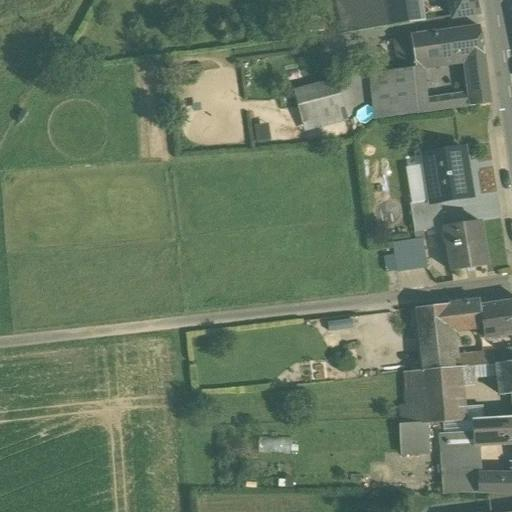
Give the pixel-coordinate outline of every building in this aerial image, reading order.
[(337,0),(343,35),(387,28),(382,0),(337,0)] [(415,0),(382,0),(387,28),(419,23),(416,8),(415,0)] [(463,0),(455,1),(416,8),(419,23),(477,13),(474,0),(463,0)] [(479,28),(436,34),(440,62),(466,58),(483,55),(479,28)] [(436,34),(410,38),(411,47),(412,56),(409,57),(410,66),(440,62),(436,34)] [(483,55),(466,58),(471,95),(473,107),(491,104),(483,55)] [(417,70),(373,76),(379,120),(423,115),(421,102),(417,70)] [(337,80),(293,91),(304,133),(348,122),(337,80)] [(471,95),(421,102),(423,115),(473,107),(471,95)] [(462,149),(423,156),(431,201),(431,203),(439,202),(470,197),(462,149)] [(431,201),(409,205),(413,233),(444,228),(439,202),(431,203),(431,201)] [(480,223),(444,228),(451,273),(487,268),(480,223)] [(394,247),(397,273),(426,269),(422,242),(394,247)] [(511,303),(479,311),(476,311),(480,327),(482,340),(511,335),(511,303)] [(478,304),(446,307),(449,331),(480,327),(476,311),(479,311),(478,304)] [(446,307),(415,311),(421,373),(455,370),(449,331),(446,307)] [(511,363),(494,365),(499,396),(511,395),(511,363)] [(455,370),(421,373),(423,392),(455,389),(472,387),(470,368),(455,370)] [(421,373),(406,374),(408,393),(423,392),(421,373)] [(455,389),(423,392),(425,407),(426,425),(459,422),(457,409),(455,389)] [(423,392),(408,393),(409,409),(425,407),(423,392)] [(409,409),(400,410),(401,428),(409,427),(426,425),(425,407),(409,409)] [(511,417),(471,420),(475,444),(475,445),(477,445),(511,443),(511,417)] [(426,425),(409,427),(410,441),(428,439),(426,425)] [(475,444),(440,447),(442,468),(479,465),(477,445),(475,445),(475,444)] [(479,465),(442,468),(444,494),(482,495),(481,480),(479,465)] [(511,494),(511,480),(481,480),(482,495),(511,494)]
